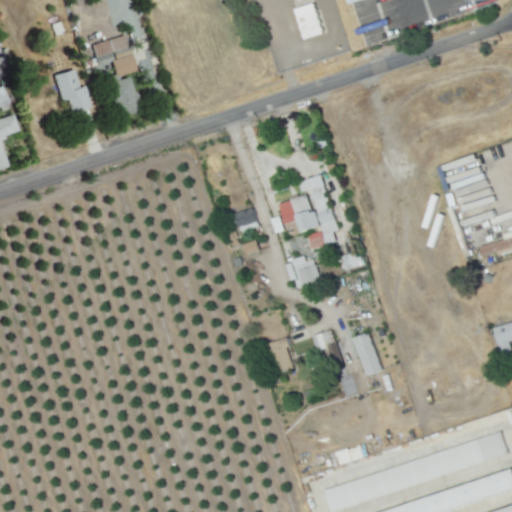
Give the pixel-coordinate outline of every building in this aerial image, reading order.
[(322,33),(313,3),(294,9),(303,39),(322,33)] [(99,68),(90,46),(125,34),(132,58),(99,68)] [(70,115),(66,103),(63,104),(50,75),(73,66),(79,83),(82,82),(92,108),(70,115)] [(119,118),(105,83),(129,75),(141,110),(119,118)] [(0,106),(0,93),(6,92),(9,103),(0,106)] [(0,169),(0,117),(12,113),(19,130),(4,136),(5,139),(0,141),(0,147),(7,166),(0,169)] [(277,203),(283,224),(297,221),(300,234),(306,232),(311,248),(334,242),(332,232),(337,230),(330,208),(328,208),(319,175),(297,181),(300,193),(309,190),(314,210),(310,212),(305,195),(277,203)] [(239,229),(235,213),(254,207),(259,223),(239,229)] [(228,242),(223,225),(232,222),(237,239),(228,242)] [(248,256),(245,244),(258,240),(262,252),(248,256)] [(260,263),(267,253),(273,257),(265,267),(260,263)] [(248,258),(255,256),(265,281),(276,278),(283,297),(263,303),(248,258)] [(314,259),(304,261),(303,258),(285,261),(289,282),(295,281),(296,288),(319,283),(314,259)] [(485,281),(487,272),(495,275),(492,283),(485,281)] [(496,328),(511,322),(511,342),(501,346),(496,328)] [(314,336),(333,330),(336,342),(327,345),(330,354),(320,357),(314,336)] [(380,372),(371,333),(354,337),(363,376),(380,372)] [(279,374),(272,350),(276,348),(274,342),(289,337),(293,347),(289,348),(295,369),(279,374)] [(332,511),(325,490),(503,431),(510,455),(336,511),(332,511)] [(381,511),(511,467),(511,490),(444,511),(381,511)]
